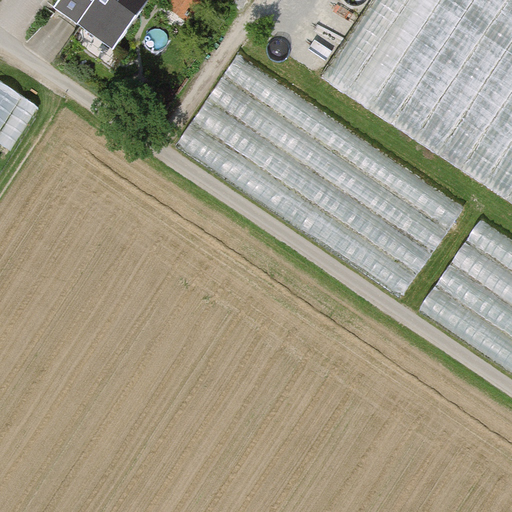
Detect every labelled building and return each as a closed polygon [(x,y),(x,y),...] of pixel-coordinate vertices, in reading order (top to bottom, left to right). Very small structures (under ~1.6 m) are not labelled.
[(151,0),(70,0),(63,12),(123,52),(156,3),(151,0)] [(511,0),(379,0),(326,88),(511,201),(511,0)] [(410,293),(468,203),(238,55),(179,145),(410,293)] [(0,69),(0,141),(15,150),(47,98),(0,69)] [(446,301),(416,305),(511,367),(511,240),(482,221),(453,265),(469,268),(448,270),(444,289),(485,298),(466,286),(477,268),(499,266),(506,280),(511,277),(511,305),(508,298),(484,309),(479,305),(441,309),(446,301)]
